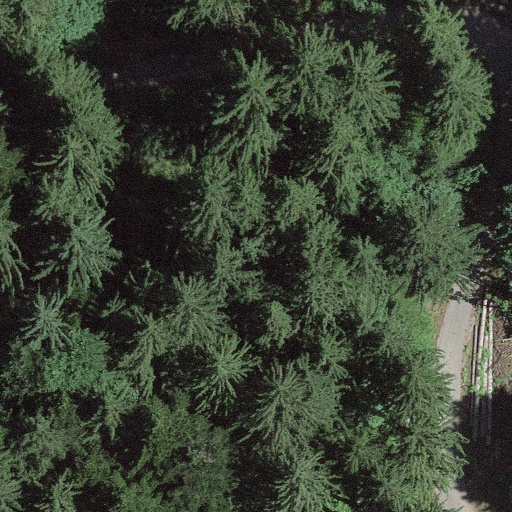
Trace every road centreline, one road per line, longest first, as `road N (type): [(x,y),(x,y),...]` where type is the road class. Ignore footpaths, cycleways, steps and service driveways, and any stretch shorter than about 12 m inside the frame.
road 1 (unclassified): [(511,68),(482,26),(442,8),(0,94)]
road 2 (unclassified): [(469,511),(457,432),(462,340),(511,138)]
